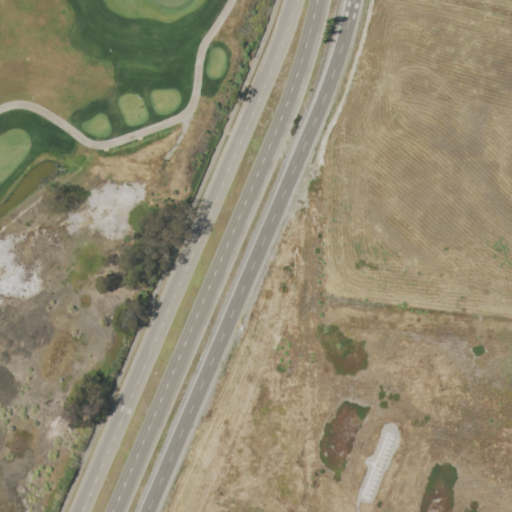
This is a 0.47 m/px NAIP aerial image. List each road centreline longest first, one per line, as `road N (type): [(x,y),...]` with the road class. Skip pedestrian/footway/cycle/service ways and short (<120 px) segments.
road 1 (secondary): [(297,0),(83,511)]
road 2 (secondary): [(117,511),(287,119),(319,10)]
